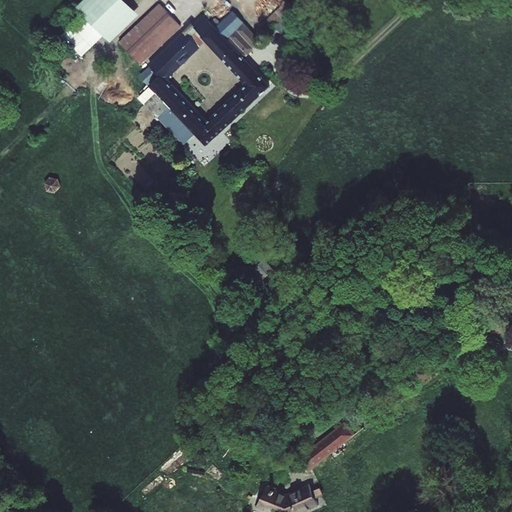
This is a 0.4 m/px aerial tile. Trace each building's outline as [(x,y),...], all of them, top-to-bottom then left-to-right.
[(61,37),(82,58),(103,37),(110,44),(138,17),(122,0),(84,0),(75,9),(83,16),(61,37)] [(160,4),(118,43),(139,66),(181,28),(160,4)] [(275,28),(277,32),(288,25),(280,10),(262,21),(268,32),(275,28)] [(195,33),(249,90),(206,129),(167,86),(200,54),(187,41),(133,91),(150,110),(159,102),(206,153),(271,91),(248,66),(231,48),(206,22),(195,33)] [(248,32),(231,48),(248,66),(265,50),(248,32)] [(311,476),(380,422),(379,421),(352,432),(328,450),(323,445),(304,461),(311,476)] [(267,488),(258,508),(266,511),(314,511),(321,509),(312,488),(288,498),(267,488)]
